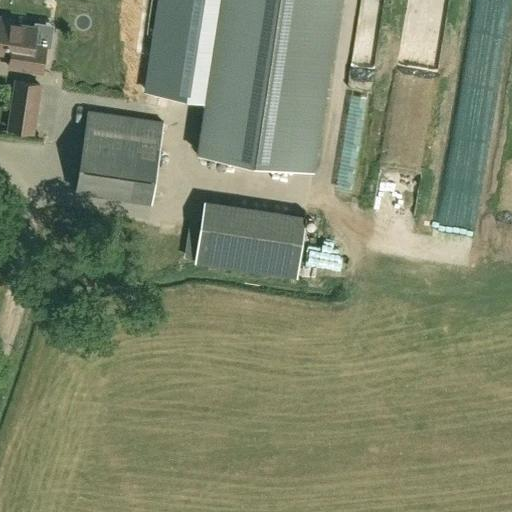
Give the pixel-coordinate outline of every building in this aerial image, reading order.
[(138,97),(140,85),(153,87),(152,92),(207,100),(199,153),(311,170),(336,0),(162,0),(156,48),(145,46),(143,61),(72,50),(66,87),(138,97)] [(9,67),(42,72),(46,45),(34,43),(36,27),(13,23),(13,19),(0,17),(0,52),(11,54),(9,67)] [(16,81),(11,115),(9,128),(32,132),(40,84),(16,81)] [(89,111),(76,190),(152,202),(164,123),(89,111)] [(205,200),(203,213),(195,261),(296,276),(305,216),(205,200)]
